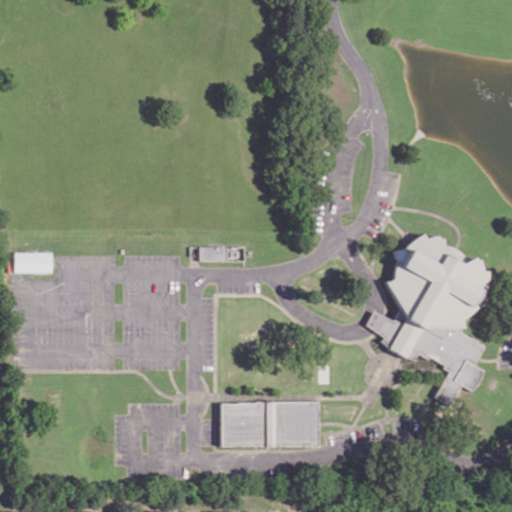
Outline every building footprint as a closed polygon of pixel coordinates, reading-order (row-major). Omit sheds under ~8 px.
[(433,395),(449,403),(461,383),(471,388),(475,385),(479,380),(480,377),(482,371),(483,368),(473,362),(477,355),(484,344),(459,330),(460,326),(463,325),(462,317),(477,305),(486,302),(483,293),(486,284),(487,279),(487,269),(482,268),(481,264),(479,257),(476,258),(475,254),(467,258),(465,255),(459,250),(455,247),(449,244),(442,243),(441,236),(437,236),(436,233),(432,234),(425,236),(422,231),(412,238),(403,246),(392,249),(395,259),(393,266),(393,272),(392,276),(385,280),(399,305),(392,317),(382,335),(380,338),(388,347),(395,351),(405,356),(414,359),(417,352),(428,358),(429,355),(444,363),(442,366),(448,369),(433,395)] [(199,244),(198,259),(243,258),(244,244),(199,244)] [(12,251),(12,270),(51,270),(50,251),(12,251)] [(382,335),(374,330),(370,327),(364,322),(374,307),(378,310),(383,313),(392,317),(382,335)] [(317,399),(317,443),(220,443),(220,402),(237,402),(237,400),(255,400),(255,399),(317,399)]
